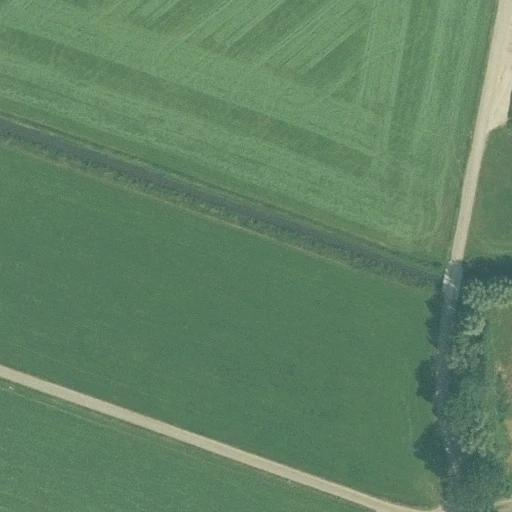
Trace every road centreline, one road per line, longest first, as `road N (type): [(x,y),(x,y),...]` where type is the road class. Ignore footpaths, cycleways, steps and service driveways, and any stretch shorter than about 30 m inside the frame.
road 1 (track): [(467,511),(438,381),(451,244),(499,0)]
road 2 (track): [(393,511),(0,375)]
